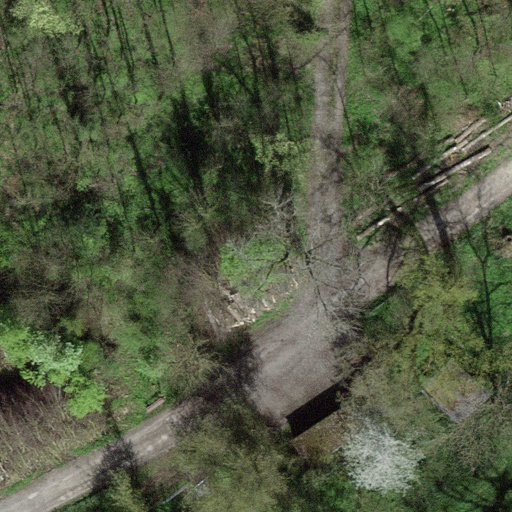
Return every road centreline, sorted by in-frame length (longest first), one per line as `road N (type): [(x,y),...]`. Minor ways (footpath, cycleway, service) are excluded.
road 1 (track): [(0,503),(318,339),(511,178)]
road 2 (track): [(303,345),(341,0)]
